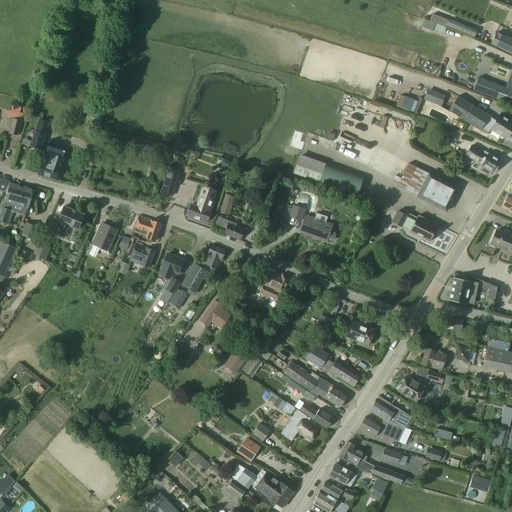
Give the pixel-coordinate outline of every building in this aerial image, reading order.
[(433,29),(444,34),(446,28),(424,20),(421,28),(432,32),(433,29)] [(435,74),(437,68),(431,66),(429,72),(435,74)] [(474,90),(509,104),(511,95),(511,91),(478,79),(474,90)] [(445,96),(428,89),(423,100),(441,107),(445,96)] [(401,108),(412,112),(417,99),(406,95),(401,108)] [(490,129),(506,139),(511,130),(511,122),(499,115),(495,121),(457,96),(448,111),(487,135),(490,129)] [(18,136),(23,113),(20,113),(21,107),(12,105),(11,110),(8,110),(6,118),(12,120),(9,134),(18,136)] [(40,150),(48,124),(39,122),(36,131),(35,131),(30,147),(40,150)] [(465,156),(482,166),(480,170),(489,176),(491,172),(493,173),(501,161),(488,154),(484,151),(483,153),(471,146),(465,156)] [(38,174),(56,180),(63,158),(45,153),(38,174)] [(299,156),(293,173),(298,175),(319,182),(325,165),(299,156)] [(325,162),(325,165),(319,182),(318,184),(357,197),(364,176),(325,162)] [(408,163),(397,186),(446,212),(458,188),(436,177),(435,177),(408,163)] [(172,197),(178,177),(165,174),(160,193),(172,197)] [(0,179),(0,180),(0,190),(7,192),(31,199),(34,189),(24,187),(24,188),(9,183),(10,182),(0,179)] [(191,204),(187,216),(206,223),(210,211),(208,211),(209,207),(211,208),(213,201),(212,201),(215,192),(204,188),(197,206),(191,204)] [(31,199),(7,192),(0,213),(0,221),(8,225),(13,212),(26,217),(31,199)] [(229,216),(235,197),(225,194),(219,212),(229,216)] [(511,197),(508,195),(502,207),(511,212),(511,197)] [(271,202),(265,220),(277,224),(282,206),(284,201),(279,199),(272,197),(271,202)] [(305,210),(293,206),(290,218),(301,221),(305,210)] [(58,222),(77,230),(84,215),(64,207),(58,222)] [(406,216),(397,211),(392,222),(401,227),(406,216)] [(305,216),(300,232),(326,241),(327,239),(331,241),(334,240),(335,235),(334,233),(330,232),(332,225),(325,222),(327,217),(316,214),(314,219),(305,216)] [(431,241),(434,235),(432,235),(436,227),(424,222),(426,219),(418,215),(410,231),(429,241),(430,240),(431,241)] [(134,231),(147,236),(146,239),(154,242),(160,224),(139,216),(134,231)] [(224,234),(240,241),(244,230),(236,226),(236,224),(218,217),(215,225),(226,229),(224,234)] [(34,240),(39,227),(26,222),(21,235),(34,240)] [(93,244),(100,247),(99,250),(109,255),(113,245),(110,243),(116,230),(102,224),(93,244)] [(511,253),(511,250),(511,233),(503,230),(502,233),(495,230),(490,245),(511,253)] [(122,235),(117,247),(125,250),(130,238),(122,235)] [(0,275),(4,277),(17,249),(1,241),(1,242),(0,241),(0,275)] [(33,254),(45,259),(50,248),(38,242),(33,254)] [(148,267),(154,251),(147,249),(147,248),(136,244),(129,261),(140,265),(141,264),(148,267)] [(196,259),(181,285),(188,289),(186,292),(191,295),(194,294),(198,287),(197,286),(209,266),(218,270),(220,264),(222,259),(225,251),(211,245),(207,253),(203,263),(196,259)] [(173,272),(178,274),(183,260),(167,254),(162,267),(161,267),(158,275),(170,280),(173,272)] [(126,275),(130,265),(121,262),(118,272),(126,275)] [(80,271),(73,268),(70,274),(78,278),(80,271)] [(282,294),(289,278),(270,269),(263,285),(260,293),(276,300),(279,292),(282,294)] [(166,290),(161,298),(168,302),(181,282),(173,277),(165,289),(166,290)] [(230,284),(238,289),(243,283),(236,277),(230,284)] [(454,278),(449,301),(465,304),(468,291),(476,292),(478,283),(470,282),(470,281),(454,278)] [(179,309),(187,295),(177,289),(169,303),(179,309)] [(214,300),(199,321),(208,327),(211,323),(221,330),(231,315),(221,308),(223,306),(214,300)] [(331,336),(336,322),(327,318),(322,332),(331,336)] [(452,336),(468,340),(468,330),(467,330),(467,326),(462,326),(462,320),(441,319),(441,329),(452,330),(452,336)] [(344,336),(368,346),(374,330),(351,321),(344,336)] [(487,345),(500,347),(500,348),(508,350),(510,339),(502,337),(490,334),(487,345)] [(470,342),(449,337),(447,346),(456,348),(453,358),(471,362),(473,352),(469,351),(469,350),(474,352),(476,341),(470,340),(470,342)] [(267,351),(258,346),(254,353),(267,361),(271,354),(267,352),(267,351)] [(315,346),(307,360),(320,368),(328,355),(329,355),(315,346)] [(511,352),(487,347),(483,367),(511,373),(511,352)] [(421,365),(441,370),(446,354),(434,351),(435,351),(426,348),(421,365)] [(235,375),(247,358),(236,349),(223,366),(235,375)] [(253,374),(261,362),(251,355),(241,371),(252,378),(254,375),(253,374)] [(328,355),(320,368),(328,373),(333,363),(329,360),(331,357),(328,355)] [(343,365),(335,360),(333,363),(328,373),(335,378),(336,376),(353,386),(360,375),(359,375),(353,371),(343,365)] [(291,362),(283,373),(310,392),(315,384),(318,380),(291,362)] [(426,378),(439,382),(441,374),(428,370),(426,378)] [(305,390),(283,375),(281,377),(281,378),(288,383),(287,385),(293,390),(295,388),(304,394),(306,391),(305,390)] [(318,380),(315,384),(329,393),(329,392),(343,401),(347,395),(333,386),(320,377),(318,380)] [(406,377),(398,390),(416,401),(424,388),(406,377)] [(310,392),(309,393),(315,397),(316,398),(318,394),(325,398),(340,407),(343,401),(329,392),(329,393),(315,384),(310,392)] [(304,394),(302,396),(312,402),(315,397),(309,393),(306,391),(304,394)] [(396,408),(394,410),(389,407),(390,404),(378,397),(369,411),(384,420),(393,426),(404,428),(411,417),(396,408)] [(273,405),(281,410),(286,403),(278,398),(273,405)] [(299,400),(294,407),(299,410),(312,420),(313,419),(326,428),(333,418),(320,409),(318,412),(304,403),(299,400)] [(310,440),(318,428),(308,421),(310,419),(297,410),(280,434),(291,441),(298,431),(310,440)] [(365,416),(359,428),(374,437),(377,433),(404,445),(411,430),(404,428),(393,426),(384,420),(381,425),(366,417),(365,416)] [(259,423),(252,433),(262,440),(266,436),(261,432),(264,427),(259,423)] [(434,437),(450,441),(451,436),(447,436),(448,432),(436,429),(434,437)] [(246,438),(237,452),(250,461),(259,448),(246,438)] [(355,466),(370,475),(374,466),(364,461),(366,457),(362,454),(363,452),(353,446),(354,445),(347,442),(340,455),(356,464),(355,466)] [(442,452),(428,447),(425,457),(439,462),(442,452)] [(384,449),(381,459),(397,464),(400,454),(384,449)] [(175,468),(184,459),(177,452),(169,462),(175,468)] [(349,490),(349,489),(357,475),(351,472),(335,464),(328,476),(344,485),(343,487),(345,489),(346,488),(349,490)] [(255,488),(268,497),(279,482),(261,469),(256,476),(245,468),(244,469),(239,465),(230,476),(236,480),(236,481),(248,489),(251,485),(255,488)] [(386,470),(383,479),(387,481),(388,480),(400,484),(403,477),(403,476),(386,470)] [(230,477),(221,471),(217,476),(221,479),(223,477),(228,480),(230,477)] [(0,492),(0,493),(13,483),(8,476),(0,481),(0,492)] [(405,476),(403,483),(415,487),(417,480),(405,476)] [(490,481),(473,476),(470,484),(488,489),(490,481)] [(387,483),(377,478),(371,489),(382,494),(387,483)] [(225,489),(239,499),(246,490),(232,480),(225,489)] [(341,491),(325,481),(320,490),(339,501),(341,498),(338,497),(341,491)] [(268,497),(268,498),(281,508),(293,491),(280,482),(279,482),(268,497)] [(349,489),(349,490),(346,488),(345,489),(342,496),(351,500),(355,492),(349,489)] [(339,501),(320,490),(312,503),(327,511),(328,511),(331,508),(338,511),(337,511),(345,511),(348,507),(339,501)] [(143,507),(147,511),(178,511),(164,496),(163,497),(159,493),(150,501),(148,499),(143,504),(145,505),(143,507)] [(0,511),(4,511),(9,508),(0,501),(0,500),(0,511)]
